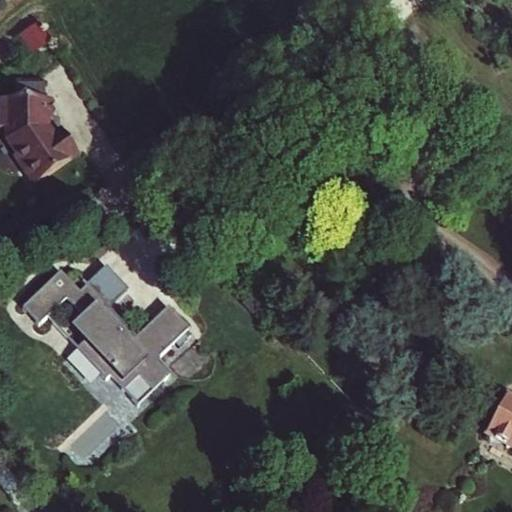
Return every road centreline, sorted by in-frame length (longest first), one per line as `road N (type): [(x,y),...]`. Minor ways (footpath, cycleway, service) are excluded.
road 1 (track): [(0,253),(151,187),(198,156),(347,0)]
road 2 (residential): [(347,0),(511,151)]
